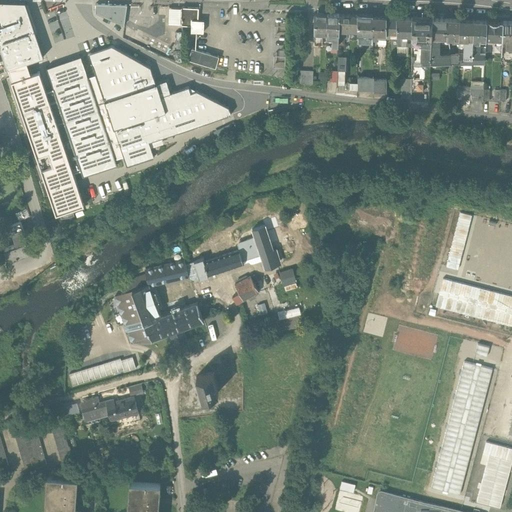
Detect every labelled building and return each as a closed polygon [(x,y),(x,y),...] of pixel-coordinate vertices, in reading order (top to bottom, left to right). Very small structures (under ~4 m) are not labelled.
[(25,2),(0,1),(0,48),(7,69),(8,69),(12,80),(11,81),(56,214),(84,204),(74,173),(81,171),(83,176),(117,164),(115,158),(124,156),(127,165),(154,156),(149,141),(231,113),(230,109),(229,106),(224,104),(196,90),(191,92),(189,86),(170,92),(166,80),(156,83),(150,67),(112,46),(88,54),(95,75),(88,78),(81,56),(46,68),(53,89),(46,92),(39,71),(31,74),(27,63),(44,57),(25,2)] [(126,6),(96,4),(96,13),(124,25),(126,6)] [(182,8),(165,7),(165,18),(173,18),(181,18),(182,8)] [(198,9),(182,8),(181,18),(181,26),(197,26),(198,9)] [(327,14),(314,13),(314,46),(322,46),(322,45),(322,33),(326,33),(327,14)] [(339,15),(327,14),(326,33),(326,39),(332,39),(332,47),(337,47),(338,47),(338,32),(339,15)] [(355,15),(339,15),(338,32),(346,32),(347,29),(355,30),(355,15)] [(373,16),(357,15),(357,44),(373,44),(373,40),(373,16)] [(386,16),(373,16),(373,40),(386,41),(386,39),(386,16)] [(397,17),(386,16),(386,39),(390,39),(390,38),(397,39),(397,17)] [(412,18),(397,17),(397,39),(398,45),(412,45),(412,18)] [(181,18),(173,18),(174,26),(182,27),(181,26),(181,18)] [(432,18),(412,18),(412,45),(422,46),(422,49),(414,48),(414,61),(414,66),(421,67),(424,70),(430,70),(430,62),(432,18)] [(450,53),(439,53),(440,37),(445,37),(446,19),(432,18),(430,62),(451,61),(450,53)] [(460,19),(446,19),(445,37),(459,38),(460,19)] [(473,20),(460,19),(459,38),(464,38),(464,52),(459,52),(459,53),(458,61),(463,61),(471,61),(473,20)] [(486,20),(473,20),(471,61),(485,61),(485,53),(478,53),(478,40),(485,40),(486,20)] [(503,21),(486,20),(485,40),(478,40),(478,53),(485,53),(485,61),(491,61),(501,62),(502,39),(503,21)] [(511,21),(503,21),(502,39),(506,40),(506,50),(511,50),(511,21)] [(280,33),(289,34),(290,25),(280,24),(280,33)] [(218,57),(192,49),(188,59),(215,67),(217,62),(218,57)] [(459,53),(450,53),(451,61),(458,61),(459,53)] [(346,59),(338,59),(337,72),(345,72),(346,59)] [(313,73),(300,72),(299,85),(310,86),(313,86),(313,73)] [(423,78),(412,78),(411,79),(411,91),(423,92),(423,78)] [(374,81),(374,79),(358,79),(357,91),(374,91),(374,81)] [(411,79),(398,79),(399,94),(411,93),(411,91),(411,79)] [(386,81),(374,81),(374,91),(374,93),(386,93),(386,81)] [(484,85),(471,85),(470,87),(470,100),(483,100),(484,89),(484,85)] [(470,87),(458,86),(457,98),(470,100),(470,87)] [(472,216),(460,213),(446,267),(458,270),(472,216)] [(16,245),(4,250),(8,261),(31,253),(20,223),(9,226),(16,245)] [(273,252),(264,226),(252,230),(255,238),(261,255),(265,269),(277,265),(277,264),(273,252)] [(204,261),(203,262),(208,275),(244,264),(243,261),(261,255),(255,238),(247,240),(247,242),(238,245),(239,250),(204,261)] [(280,250),(273,252),(277,264),(284,262),(280,250)] [(203,259),(185,264),(188,276),(189,276),(190,278),(191,279),(192,279),(194,280),(208,275),(203,262),(204,261),(203,259)] [(184,260),(145,269),(147,274),(129,281),(129,283),(124,285),(126,292),(115,296),(132,343),(152,341),(170,334),(183,329),(204,321),(197,303),(160,317),(149,286),(188,276),(185,264),(184,260)] [(289,267),(276,272),(280,285),(294,281),(289,267)] [(250,277),(234,285),(239,294),(243,301),(259,292),(250,277)] [(511,296),(443,279),(436,307),(511,326),(511,296)] [(239,294),(231,297),(235,305),(243,301),(239,294)] [(183,329),(170,334),(174,347),(188,342),(183,329)] [(121,358),(69,375),(73,386),(124,370),(125,372),(136,369),(132,357),(121,361),(121,358)] [(492,369),(464,362),(431,488),(460,496),(492,369)] [(213,372),(196,377),(202,397),(218,393),(213,372)] [(141,384),(128,387),(131,396),(143,392),(141,384)] [(98,397),(83,401),(83,402),(80,403),(85,422),(109,416),(105,402),(99,403),(98,397)] [(134,397),(114,402),(113,399),(105,402),(109,416),(111,421),(138,414),(134,397)] [(71,457),(59,413),(48,416),(61,460),(71,457)] [(34,421),(23,425),(36,469),(47,466),(34,421)] [(36,469),(23,425),(13,428),(26,472),(36,469)] [(0,436),(0,467),(8,466),(0,436)] [(71,457),(61,460),(62,465),(73,462),(71,457)] [(77,479),(47,477),(44,508),(51,508),(50,511),(80,511),(81,510),(75,510),(77,479)] [(339,481),(338,489),(352,491),(353,483),(339,481)] [(158,511),(160,484),(129,482),(127,511),(158,511)] [(469,511),(382,490),(379,491),(378,492),(375,506),(373,511),(469,511)]
